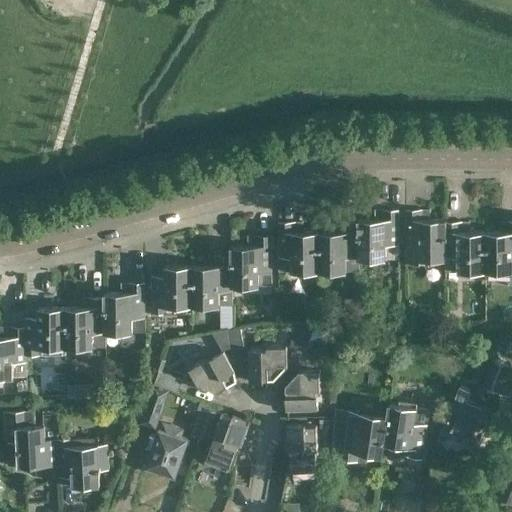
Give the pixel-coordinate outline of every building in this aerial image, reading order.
[(400,258),(399,210),(383,210),(383,219),(358,219),(358,222),(359,222),(359,258),(360,258),(400,258)] [(424,210),(407,210),(407,263),(421,263),(421,259),(447,259),(447,223),(448,223),(448,220),(424,220),(424,210)] [(296,222),(279,222),(279,271),(319,270),(319,232),(296,232),(296,222)] [(359,222),(358,222),(343,222),(343,231),(319,232),(319,270),(360,270),(360,258),(359,258),(359,222)] [(511,222),(510,223),(510,231),(486,231),(486,270),(511,270),(511,222)] [(463,223),(448,223),(447,223),(447,259),(447,270),(486,270),(486,231),(463,231),(463,223)] [(256,246),(231,246),(231,255),(231,285),(232,285),(272,285),(272,237),(256,237),(256,246)] [(231,285),(231,255),(216,256),(216,265),(192,265),(192,305),(193,305),(232,305),(232,285),(231,285)] [(192,305),(192,265),(165,265),(165,275),(152,275),(153,312),(193,312),(193,305),(192,305)] [(145,331),(145,282),(129,282),(129,292),(104,292),(104,298),(105,298),(106,331),(107,331),(145,331)] [(107,346),(107,331),(106,331),(105,298),(104,298),(82,298),(82,307),(65,307),(66,346),(107,346)] [(66,346),(65,307),(39,307),(39,318),(26,318),(26,327),(27,327),(27,354),(66,354),(66,346)] [(305,322),(292,322),(292,347),(305,347),(305,322)] [(27,354),(27,327),(10,327),(10,336),(0,335),(0,384),(1,385),(3,382),(4,376),(27,376),(27,354)] [(242,327),(228,329),(233,353),(246,351),(242,327)] [(389,345),(388,359),(396,360),(398,346),(389,345)] [(275,380),(289,366),(288,346),(268,346),(268,349),(250,350),(251,381),(275,380)] [(219,391),(237,381),(236,370),(225,350),(209,359),(208,358),(190,367),(200,385),(219,391)] [(511,365),(491,357),(480,386),(501,393),(511,365)] [(179,391),(184,379),(161,370),(156,383),(179,391)] [(318,390),(321,390),(321,370),(301,370),(287,385),(287,409),(318,408),(318,390)] [(107,383),(98,383),(98,397),(107,397),(107,383)] [(170,389),(154,384),(141,422),(156,427),(170,389)] [(479,445),(493,409),(468,400),(472,389),(461,385),(443,431),(479,445)] [(215,405),(202,401),(199,412),(211,416),(215,405)] [(430,410),(390,404),(388,416),(385,443),(408,446),(407,456),(423,458),(430,410)] [(44,474),(60,473),(60,472),(59,439),(58,423),(28,425),(27,410),(7,412),(9,442),(18,441),(19,466),(44,464),(44,474)] [(359,452),(384,455),(385,443),(388,416),(349,410),(342,459),(358,462),(359,452)] [(233,418),(222,414),(205,461),(232,471),(234,465),(254,464),(243,443),(250,423),(233,416),(233,418)] [(169,430),(160,427),(147,465),(150,467),(150,470),(160,474),(163,471),(176,475),(189,437),(182,435),(184,428),(171,423),(169,430)] [(290,472),(318,471),(317,425),(306,425),(306,423),(288,424),(288,446),(289,446),(290,472)] [(99,436),(59,439),(60,472),(60,473),(60,475),(72,475),(73,485),(101,483),(100,469),(110,469),(108,443),(99,444),(99,436)]
